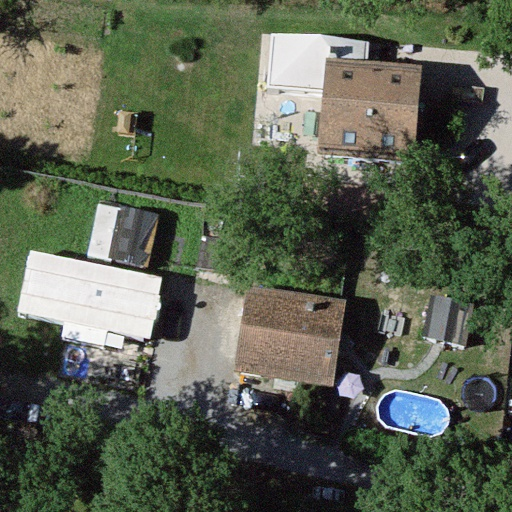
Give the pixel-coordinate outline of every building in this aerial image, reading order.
[(114,0),(61,0),(112,10),(114,0)] [(328,83),(365,85),(367,53),(272,47),(269,101),(327,105),(328,83)] [(413,180),(420,91),(365,85),(328,83),(327,105),(321,172),(413,180)] [(101,213),(90,273),(146,283),(157,224),(101,213)] [(159,292),(33,264),(18,330),(145,357),(159,292)] [(245,378),(334,391),(344,321),(255,307),(245,378)] [(474,316),(438,308),(431,343),(467,350),(474,316)]
